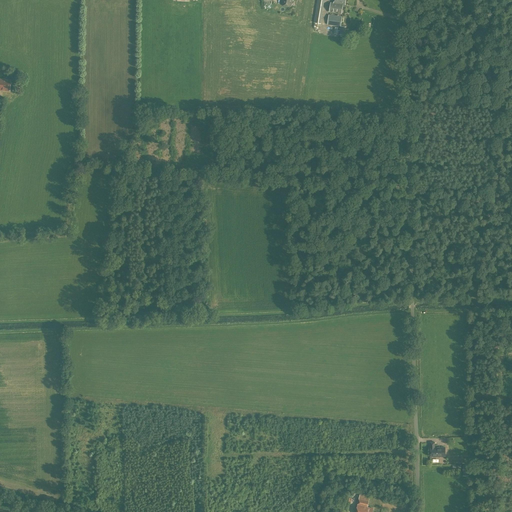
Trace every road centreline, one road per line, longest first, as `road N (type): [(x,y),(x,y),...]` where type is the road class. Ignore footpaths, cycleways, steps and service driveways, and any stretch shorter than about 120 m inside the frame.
road 1 (unclassified): [(417,511),(404,0)]
road 2 (track): [(0,238),(64,231),(75,172),(87,165),(409,184)]
